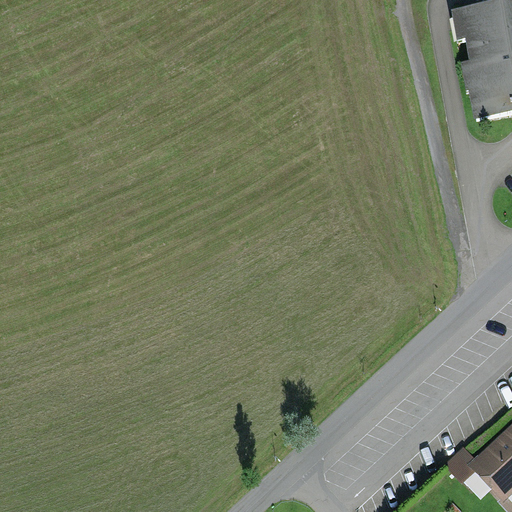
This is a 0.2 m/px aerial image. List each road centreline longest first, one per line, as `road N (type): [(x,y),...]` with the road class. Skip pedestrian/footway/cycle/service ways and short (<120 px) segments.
road 1 (track): [(397,0),(433,157),(483,295)]
road 2 (residential): [(511,267),(292,470)]
